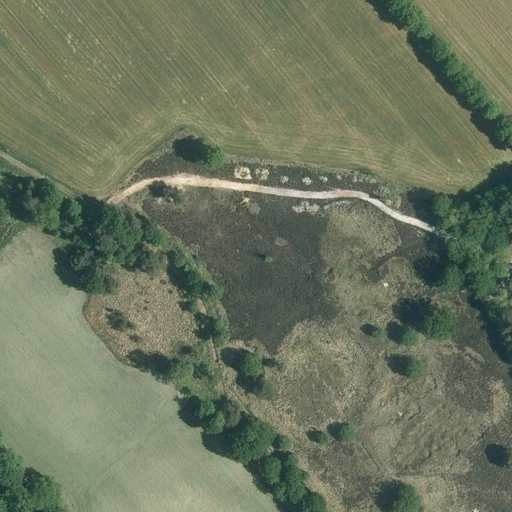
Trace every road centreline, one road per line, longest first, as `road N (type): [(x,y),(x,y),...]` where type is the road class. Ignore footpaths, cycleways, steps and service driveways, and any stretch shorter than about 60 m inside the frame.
road 1 (track): [(294,511),(228,419),(204,317),(184,277),(136,236),(0,154)]
road 2 (track): [(97,212),(157,177),(356,193),(384,206)]
road 3 (track): [(511,345),(452,219)]
